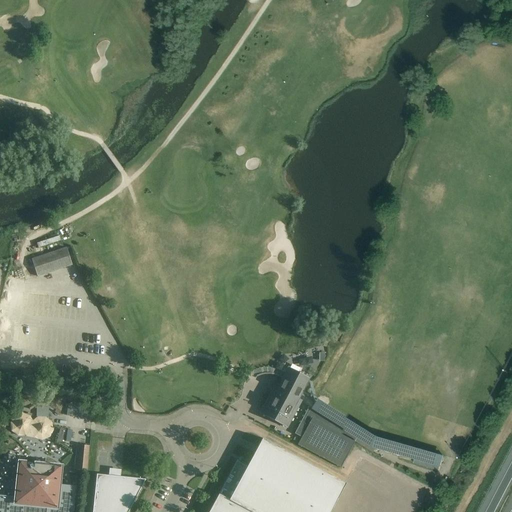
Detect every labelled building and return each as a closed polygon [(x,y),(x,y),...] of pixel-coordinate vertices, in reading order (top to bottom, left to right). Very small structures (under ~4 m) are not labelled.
[(72,265),(69,257),(67,248),(32,260),(38,277),(72,265)] [(298,399),(303,391),(309,379),(289,368),(278,388),(275,386),(260,414),(287,428),(302,401),(298,399)] [(439,467),(441,467),(444,456),(380,437),(374,435),(319,400),(313,410),(357,437),(368,444),(376,448),(414,459),(439,467)] [(81,428),(84,421),(86,416),(66,408),(61,420),(81,428)] [(309,408),(295,434),(302,438),(298,445),(341,468),(354,443),(355,441),(357,437),(313,410),(309,408)] [(357,437),(355,441),(373,452),(376,448),(368,444),(357,437)] [(330,511),(346,484),(262,439),(247,467),(237,462),(238,460),(237,460),(209,511),(330,511)] [(89,447),(79,446),(77,470),(87,470),(89,447)] [(414,459),(413,463),(438,470),(439,467),(414,459)] [(73,511),(76,489),(56,487),(56,484),(56,480),(54,477),(52,474),(50,472),(47,470),(44,468),(41,467),(38,467),(34,467),(31,468),(28,470),(25,472),(23,475),(21,478),(20,482),(20,485),(20,489),(21,492),(21,498),(0,495),(0,511),(73,511)] [(128,511),(146,480),(121,477),(97,475),(92,511),(128,511)]
